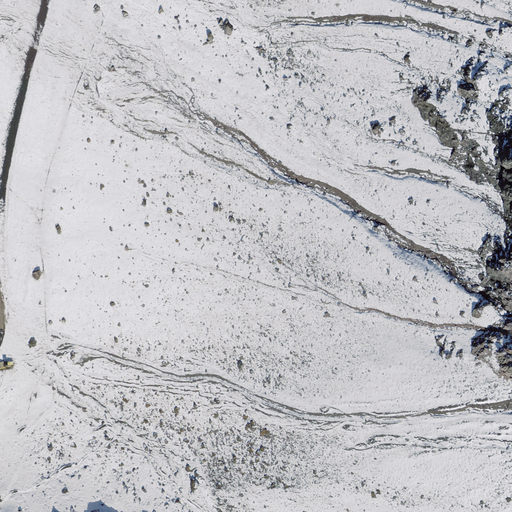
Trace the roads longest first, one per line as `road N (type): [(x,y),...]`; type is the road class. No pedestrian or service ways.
road 1 (track): [(2,185),(45,0)]
road 2 (track): [(0,330),(2,185)]
